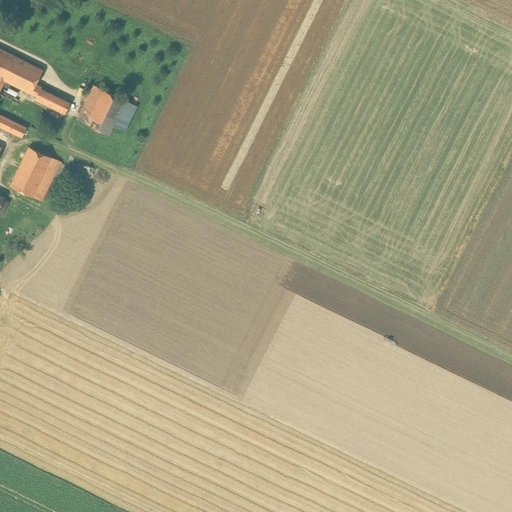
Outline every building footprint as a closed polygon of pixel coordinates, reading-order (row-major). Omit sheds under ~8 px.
[(0,73),(10,54),(0,49),(0,73)] [(43,70),(10,54),(0,73),(0,78),(5,81),(32,94),(36,84),(43,70)] [(70,102),(41,88),(42,87),(36,84),(32,94),(36,96),(35,99),(65,114),(70,102)] [(93,85),(77,119),(88,124),(104,90),(93,85)] [(126,101),(104,90),(88,124),(109,135),(114,125),(126,101)] [(126,101),(114,125),(124,130),(136,106),(126,101)] [(0,126),(22,137),(27,127),(0,114),(0,126)] [(61,162),(29,146),(9,186),(42,202),(54,176),(61,162)] [(61,162),(54,176),(60,179),(67,165),(61,162)] [(4,199),(0,205),(0,216),(1,217),(9,201),(4,199)]
